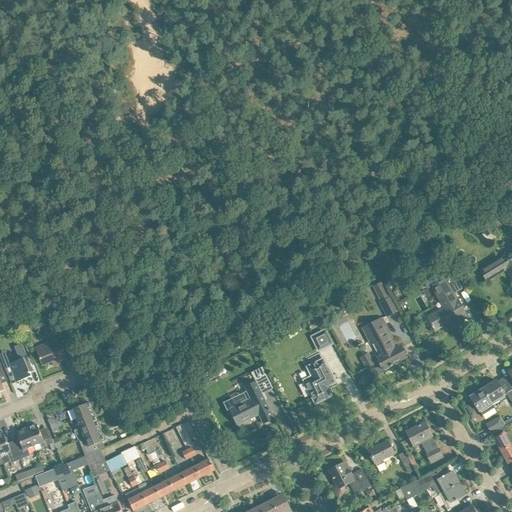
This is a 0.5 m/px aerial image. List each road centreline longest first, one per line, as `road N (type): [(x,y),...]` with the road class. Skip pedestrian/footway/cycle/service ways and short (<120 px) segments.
road 1 (residential): [(0,413),(66,379),(88,385),(118,415),(181,398),(232,484)]
road 2 (residential): [(290,455),(435,386)]
road 3 (residential): [(504,511),(435,386)]
